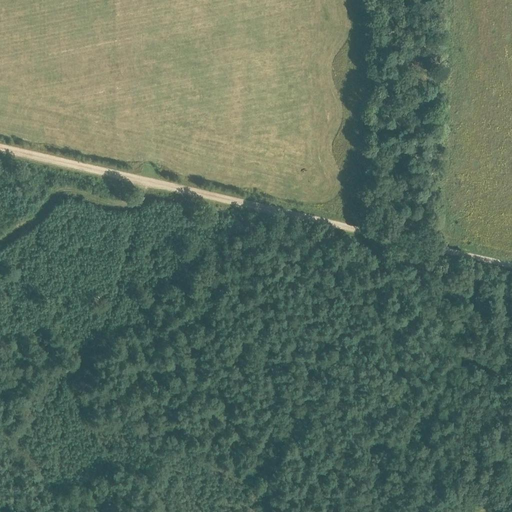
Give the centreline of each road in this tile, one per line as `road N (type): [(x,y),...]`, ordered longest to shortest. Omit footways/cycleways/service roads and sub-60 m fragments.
road 1 (track): [(0,149),(511,267)]
road 2 (track): [(150,183),(120,205),(62,190),(0,241)]
